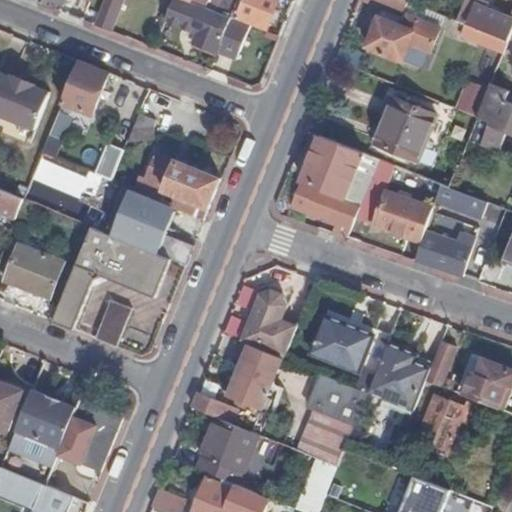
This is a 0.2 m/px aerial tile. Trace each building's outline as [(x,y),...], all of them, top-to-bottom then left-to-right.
[(41,0),(41,1),(61,9),(64,0),(41,0)] [(104,0),(96,23),(113,30),(125,0),(104,0)] [(200,27),(198,32),(194,41),(238,59),(253,24),(216,10),(215,12),(188,0),(174,0),(169,14),(200,27)] [(190,0),(216,10),(253,24),(268,30),(278,0),(238,0),(238,1),(236,0),(190,0)] [(365,0),(403,15),(410,0),(408,0),(365,0)] [(510,41),(511,35),(511,17),(479,5),(480,0),(466,0),(459,20),(467,23),(510,41)] [(169,14),(167,19),(198,32),(200,27),(169,14)] [(432,52),(442,28),(410,14),(405,26),(381,16),(369,46),(404,61),(412,44),(432,52)] [(505,53),(510,41),(467,23),(462,36),(505,53)] [(111,74),(81,61),(60,116),(47,145),(58,150),(71,117),(69,115),(70,110),(68,108),(69,104),(95,115),(111,74)] [(14,78),(0,72),(0,115),(38,130),(53,93),(37,87),(38,85),(15,76),(14,78)] [(466,81),(459,109),(479,113),(485,85),(466,81)] [(511,90),(493,84),(480,117),(471,139),(501,151),(511,123),(511,101),(509,100),(511,91),(511,90)] [(452,187),(459,170),(425,157),(424,161),(420,159),(438,114),(396,97),(378,143),(418,159),(413,172),(445,184),(452,187)] [(157,120),(140,113),(134,129),(126,147),(155,139),(155,126),(157,120)] [(340,221),(335,232),(350,237),(383,160),(322,135),(303,182),(305,184),(296,204),(311,210),(313,205),(327,211),(326,215),(340,221)] [(113,180),(125,149),(108,143),(96,174),(113,180)] [(179,208),(207,219),(223,179),(159,153),(148,179),(142,177),(136,191),(179,208)] [(491,202),(452,187),(445,184),(438,200),(478,215),(480,208),(487,211),(491,202)] [(112,235),(160,254),(179,208),(136,191),(131,188),(112,235)] [(0,189),(0,211),(18,219),(26,200),(0,189)] [(377,225),(424,241),(427,231),(434,210),(435,209),(388,192),(377,225)] [(325,218),(326,215),(327,211),(313,205),(311,210),(310,212),(325,218)] [(95,228),(56,322),(77,330),(100,275),(157,298),(173,260),(160,254),(112,235),(100,230),(95,228)] [(424,241),(417,260),(442,269),(465,277),(476,246),(427,231),(424,241)] [(67,262),(23,245),(8,281),(53,298),(67,262)] [(252,318),(242,342),(252,345),(285,359),(287,359),(300,327),(285,320),(290,306),(285,294),(273,289),(263,294),(255,311),(262,314),(259,320),(252,318)] [(116,297),(112,307),(133,315),(136,305),(116,297)] [(112,307),(100,339),(109,343),(120,347),(133,315),(112,307)] [(313,353),(376,378),(390,343),(375,337),(378,330),(331,311),(313,353)] [(376,378),(370,393),(416,412),(428,382),(433,369),(417,363),(405,358),(407,351),(390,343),(376,378)] [(263,411),(285,359),(252,345),(230,398),(263,411)] [(433,369),(428,382),(443,388),(457,351),(443,345),(433,369)] [(419,356),(407,351),(405,358),(417,363),(419,356)] [(474,373),(465,396),(500,409),(509,387),(511,388),(511,369),(486,360),(480,375),(474,373)] [(320,461),(339,469),(348,449),(370,393),(323,374),(310,408),(317,411),(300,452),(320,461)] [(25,392),(0,381),(0,428),(9,432),(25,392)] [(500,409),(506,412),(511,395),(511,388),(509,387),(500,409)] [(79,407),(35,389),(25,413),(70,431),(79,407)] [(200,394),(194,408),(218,418),(234,425),(240,411),(228,406),(228,405),(200,394)] [(113,448),(124,420),(121,411),(84,396),(79,407),(70,431),(113,448)] [(468,408),(438,396),(425,428),(429,430),(426,438),(437,442),(433,451),(446,456),(461,424),(474,429),(477,424),(486,427),(492,413),(470,403),(468,408)] [(70,431),(25,413),(19,430),(63,448),(70,431)] [(203,457),(198,469),(233,483),(239,485),(244,473),(245,474),(261,436),(234,425),(218,418),(202,456),(203,457)] [(103,473),(113,448),(70,431),(63,448),(82,456),(79,463),(103,473)] [(300,511),(302,511),(321,511),(329,494),(339,469),(320,461),(300,511)] [(4,467),(0,476),(0,498),(34,511),(45,511),(49,505),(66,511),(87,511),(91,502),(4,467)] [(447,511),(481,511),(485,503),(420,478),(412,498),(447,511)] [(266,511),(272,499),(239,485),(233,483),(231,488),(210,479),(195,511),(266,511)] [(154,507),(166,511),(185,511),(189,502),(161,491),(154,507)]
